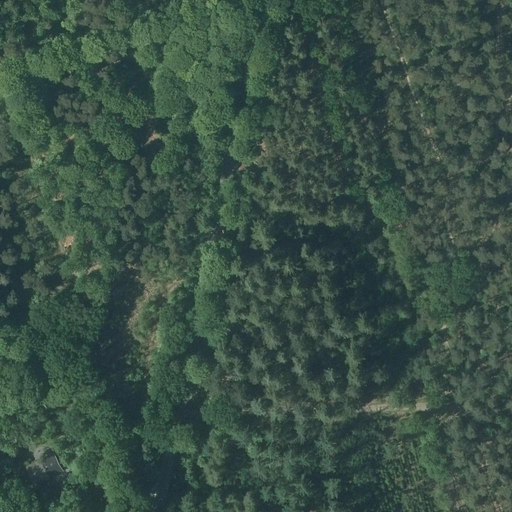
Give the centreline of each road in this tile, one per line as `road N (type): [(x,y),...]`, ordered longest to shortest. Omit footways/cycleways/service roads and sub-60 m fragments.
road 1 (tertiary): [(162,477),(265,0)]
road 2 (track): [(511,427),(437,403),(179,404)]
road 3 (unknown): [(0,197),(44,114),(63,100),(133,122)]
road 4 (unknown): [(133,122),(144,80),(123,0)]
